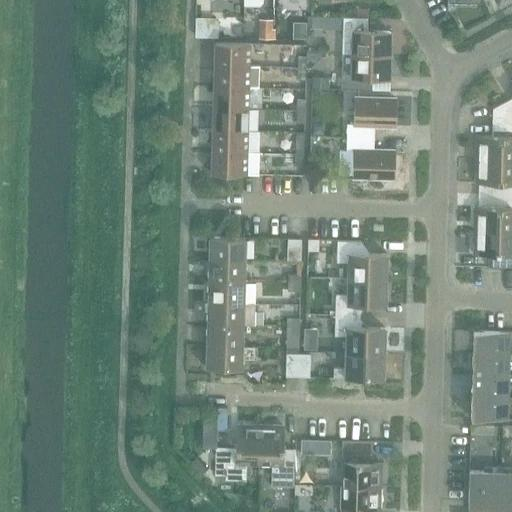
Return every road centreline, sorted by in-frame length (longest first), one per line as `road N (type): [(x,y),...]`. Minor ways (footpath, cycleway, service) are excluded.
road 1 (residential): [(437,408),(208,399)]
road 2 (residential): [(225,202),(441,204)]
road 3 (residential): [(441,204),(445,68)]
